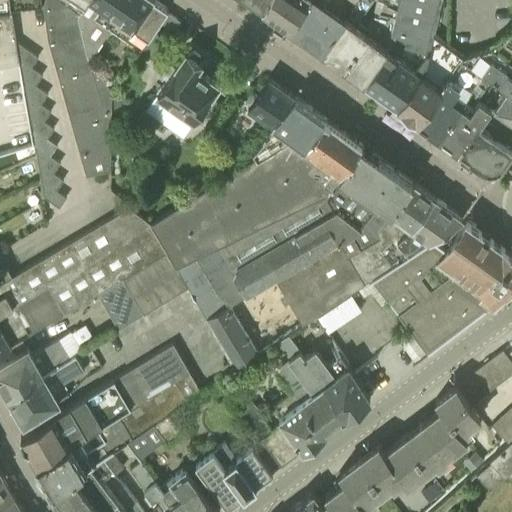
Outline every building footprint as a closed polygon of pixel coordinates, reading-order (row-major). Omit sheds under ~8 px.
[(11,7),(8,7),(7,0),(0,0),(0,133),(31,129),(30,124),(26,106),(23,89),(20,73),(17,55),(13,38),(16,40),(11,7)] [(89,59),(87,60),(78,29),(76,2),(82,2),(82,0),(43,0),(42,4),(43,4),(48,38),(86,174),(110,168),(111,114),(111,92),(111,90),(101,72),(92,62),(90,63),(89,59)] [(78,29),(87,60),(89,59),(111,28),(141,49),(167,10),(169,8),(157,0),(82,0),(82,2),(76,2),(78,29)] [(253,0),(289,25),(307,0),(253,0)] [(307,0),(289,25),(320,47),(347,11),(354,0),(307,0)] [(371,0),(354,0),(347,11),(320,47),(342,63),(365,30),(356,23),(371,0)] [(368,25),(375,31),(374,37),(365,30),(342,63),(363,79),(387,46),(389,39),(396,8),(388,3),(381,0),(376,0),(372,15),(368,25)] [(388,0),(388,3),(396,8),(398,0),(388,0)] [(426,51),(431,32),(438,2),(438,0),(398,0),(396,8),(389,39),(426,51)] [(141,49),(154,59),(181,20),(167,10),(141,49)] [(511,60),(511,32),(510,31),(496,43),(492,48),(511,60)] [(396,102),(417,117),(447,76),(459,58),(461,55),(451,48),(431,32),(426,51),(424,58),(422,66),(396,102)] [(17,55),(31,65),(38,55),(16,40),(13,38),(17,55)] [(363,79),(396,102),(422,66),(424,58),(426,51),(389,39),(387,46),(363,79)] [(495,80),(496,78),(511,89),(511,60),(492,48),(490,47),(489,48),(461,55),(459,58),(477,71),(480,73),(482,71),(492,77),(495,80)] [(186,51),(157,92),(194,119),(219,83),(197,67),(201,61),(199,60),(200,54),(194,49),(189,53),(186,51)] [(20,73),(35,83),(42,73),(31,65),(17,55),(20,73)] [(417,117),(437,132),(458,104),(467,91),(480,73),(477,71),(459,58),(447,76),(417,117)] [(437,132),(457,146),(487,105),(477,98),(486,86),(492,77),(482,71),(480,73),(467,91),(458,104),(437,132)] [(23,89),(41,102),(47,92),(35,83),(20,73),(23,89)] [(272,120),(272,121),(294,95),(268,76),(246,106),(269,123),(272,120)] [(493,106),(511,118),(511,89),(496,78),(495,80),(492,77),(486,86),(477,98),(487,105),(493,106)] [(26,106),(44,119),(50,109),(41,102),(23,89),(26,106)] [(124,93),(111,92),(111,114),(124,114),(124,93)] [(305,144),(324,117),(294,95),(272,121),(276,123),(260,139),(268,148),(269,149),(291,135),(305,144)] [(487,105),(457,146),(488,168),(497,167),(511,145),(511,118),(493,106),(487,105)] [(30,124),(47,136),(54,126),(44,119),(26,106),(30,124)] [(199,257),(328,192),(357,149),(359,146),(357,145),(359,142),(324,117),(305,144),(291,135),(269,149),(268,148),(151,221),(148,223),(164,249),(121,277),(142,313),(186,286),(175,268),(199,257)] [(34,143),(50,154),(57,144),(47,136),(30,124),(31,129),(33,143),(34,143)] [(0,152),(33,143),(31,129),(0,133),(0,152)] [(391,210),(412,180),(388,164),(359,142),(357,145),(359,146),(357,149),(328,192),(199,257),(175,268),(186,286),(188,285),(203,312),(206,316),(206,315),(236,366),(259,353),(230,303),(275,277),(302,323),(365,281),(349,253),(380,235),(378,229),(392,211),(391,210)] [(37,159),(53,171),(60,161),(50,154),(34,143),(37,159)] [(39,175),(56,188),(63,178),(53,171),(37,159),(39,175)] [(56,188),(39,175),(43,194),(59,205),(66,196),(56,188)] [(372,277),(371,276),(409,251),(406,248),(398,236),(410,224),(412,225),(422,211),(420,209),(428,199),(432,201),(435,197),(412,180),(391,210),(392,211),(378,229),(380,235),(349,253),(365,281),(372,277)] [(409,251),(432,237),(463,217),(435,197),(432,201),(428,199),(420,209),(422,211),(412,225),(410,224),(398,236),(406,248),(409,251)] [(121,277),(164,249),(148,223),(151,221),(129,204),(111,215),(124,237),(63,275),(3,311),(0,312),(0,350),(12,343),(115,280),(121,277)] [(0,281),(0,312),(3,311),(63,275),(124,237),(111,215),(12,273),(13,274),(0,281)] [(511,280),(511,253),(466,220),(446,248),(432,237),(409,251),(371,276),(372,277),(428,351),(486,307),(485,307),(490,304),(492,305),(504,289),(505,290),(511,280)] [(0,281),(13,274),(12,273),(8,266),(0,270),(0,281)] [(29,345),(0,362),(0,378),(9,394),(70,356),(59,337),(33,352),(29,345)] [(21,434),(37,463),(189,369),(173,341),(70,404),(38,424),(21,434)] [(316,346),(305,354),(348,414),(370,397),(342,352),(328,362),(316,346)] [(302,399),(325,431),(348,414),(304,354),(300,348),(275,366),(300,399),(299,399),(300,400),(302,399)] [(508,374),(511,371),(511,360),(502,348),(493,354),(508,374)] [(9,394),(24,420),(60,399),(59,398),(68,392),(63,381),(84,369),(75,353),(70,356),(9,394)] [(499,381),(508,374),(493,354),(484,361),(499,381)] [(490,388),(499,381),(484,361),(475,368),(490,388)] [(481,395),(490,388),(475,368),(466,375),(481,395)] [(37,463),(52,489),(78,473),(104,456),(112,450),(112,449),(126,440),(128,439),(155,421),(168,413),(201,391),(189,369),(37,463)] [(472,401),(481,395),(466,375),(457,381),(472,401)] [(470,424),(481,415),(472,401),(457,381),(436,397),(442,405),(463,433),(464,432),(472,427),(470,424)] [(271,429),(291,456),(303,446),(304,447),(325,431),(302,399),(300,400),(299,399),(278,415),(282,420),(271,428),(271,429)] [(464,432),(463,433),(442,405),(402,435),(427,468),(436,462),(438,465),(450,455),(449,452),(468,437),(464,432)] [(511,428),(511,411),(508,407),(500,415),(511,428)] [(165,438),(168,442),(182,432),(168,413),(155,421),(166,437),(165,438)] [(261,436),(271,429),(271,428),(260,413),(250,420),(261,436)] [(507,441),(511,437),(511,428),(500,415),(491,423),(507,441)] [(165,438),(166,437),(155,421),(128,439),(126,440),(140,459),(144,457),(143,456),(165,438)] [(281,463),(291,456),(271,429),(261,436),(281,463)] [(408,482),(427,468),(402,435),(384,448),(379,440),(357,457),(382,491),(391,483),(393,486),(406,478),(408,482)] [(225,439),(196,462),(227,504),(281,463),(261,436),(236,454),(225,439)] [(511,437),(507,441),(489,458),(490,459),(486,463),(476,472),(490,487),(510,470),(511,467),(511,437)] [(482,457),(474,449),(463,459),(470,468),(482,457)] [(104,456),(109,464),(115,471),(124,465),(112,450),(104,456)] [(105,511),(127,511),(98,472),(109,464),(104,456),(78,473),(96,498),(105,511)] [(160,509),(155,511),(180,511),(160,484),(162,482),(144,457),(140,459),(130,467),(144,486),(160,509)] [(378,494),(382,491),(357,457),(339,470),(345,478),(325,493),(329,498),(328,499),(337,511),(368,511),(371,510),(368,505),(379,497),(378,494)] [(162,482),(160,484),(180,511),(216,511),(220,509),(185,464),(162,482)] [(0,500),(13,492),(1,472),(0,472),(0,500)] [(69,511),(105,511),(96,498),(78,473),(52,489),(69,511)] [(337,511),(328,499),(323,503),(313,490),(288,509),(290,511),(337,511)] [(0,511),(24,511),(13,492),(0,500),(0,511)]
